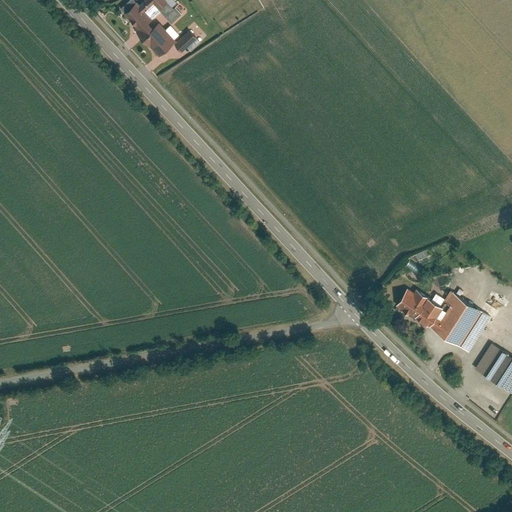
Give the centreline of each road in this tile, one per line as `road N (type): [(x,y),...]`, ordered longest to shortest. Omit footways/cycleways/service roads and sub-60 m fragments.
road 1 (tertiary): [(62,0),(356,321)]
road 2 (unclassified): [(356,321),(0,385)]
road 3 (tertiary): [(356,321),(511,452)]
